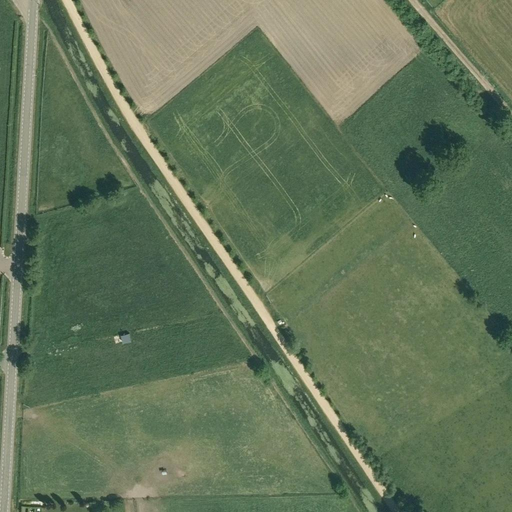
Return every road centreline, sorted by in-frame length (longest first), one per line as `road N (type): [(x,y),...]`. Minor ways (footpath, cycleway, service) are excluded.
road 1 (track): [(66,0),(125,112),(397,511)]
road 2 (secondary): [(4,511),(35,0)]
road 3 (track): [(511,116),(411,0)]
